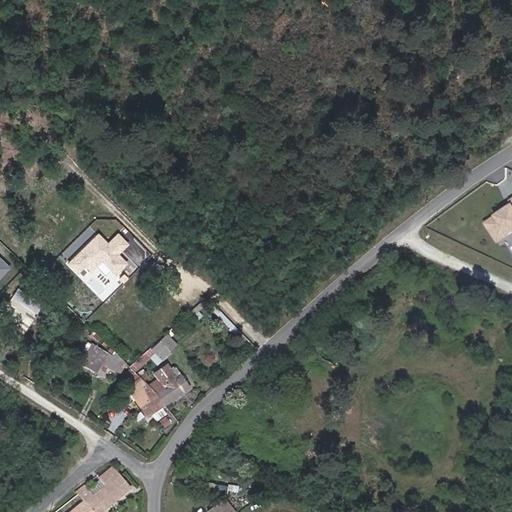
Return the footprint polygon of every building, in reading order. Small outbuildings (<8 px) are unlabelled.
[(501,244),(511,236),(511,205),(486,222),(501,244)] [(92,245),(86,250),(101,267),(107,262),(92,245)] [(89,277),(101,267),(86,250),(73,260),(75,262),(89,277)] [(0,278),(12,266),(0,255),(0,278)] [(8,307),(32,318),(40,301),(16,290),(8,307)] [(0,317),(0,332),(8,337),(21,317),(7,307),(0,317)] [(139,331),(145,337),(157,327),(151,320),(139,331)] [(147,343),(139,350),(150,360),(158,354),(147,343)] [(83,376),(85,372),(88,368),(95,371),(106,376),(111,366),(99,355),(97,359),(77,349),(67,369),(83,376)] [(136,389),(151,408),(180,389),(164,370),(136,389)] [(123,378),(116,386),(130,395),(135,404),(132,407),(139,417),(151,408),(130,385),(123,378)] [(99,511),(130,486),(112,465),(98,477),(100,480),(105,485),(99,490),(97,489),(92,494),(89,490),(84,484),(75,492),(83,501),(92,511),(99,511)] [(99,490),(105,485),(100,480),(89,490),(92,494),(97,489),(99,490)] [(211,496),(213,482),(203,481),(201,495),(211,496)] [(227,493),(228,486),(215,484),(213,494),(222,496),(223,493),(227,493)] [(234,511),(223,498),(214,504),(220,511),(234,511)] [(92,511),(83,501),(69,511),(92,511)]
